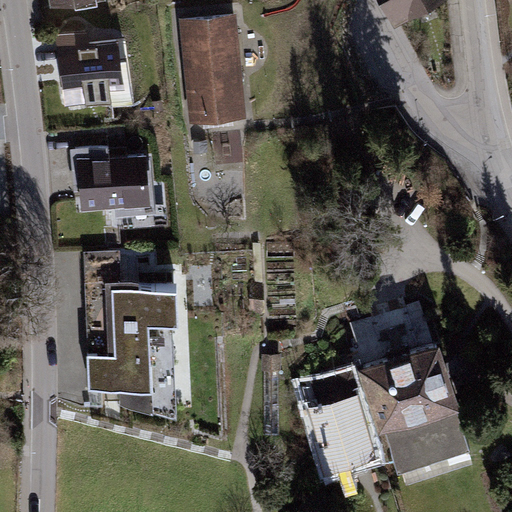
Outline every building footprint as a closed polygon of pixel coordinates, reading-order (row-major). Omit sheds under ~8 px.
[(102,0),(52,0),(54,10),(103,1),(102,0)] [(383,0),(398,27),(448,0),(383,0)] [(242,16),(184,20),(191,126),(250,122),(242,16)] [(123,41),(67,47),(72,99),(128,94),(123,41)] [(106,143),(67,146),(72,210),(105,208),(107,226),(163,222),(162,204),(146,205),(142,152),(107,155),(106,143)] [(135,278),(101,279),(103,352),(85,353),(86,386),(148,385),(147,322),(175,321),(174,284),(135,285),(135,278)] [(472,440),(443,343),(364,367),(393,463),(472,440)] [(384,455),(360,379),(308,396),(331,472),(384,455)]
